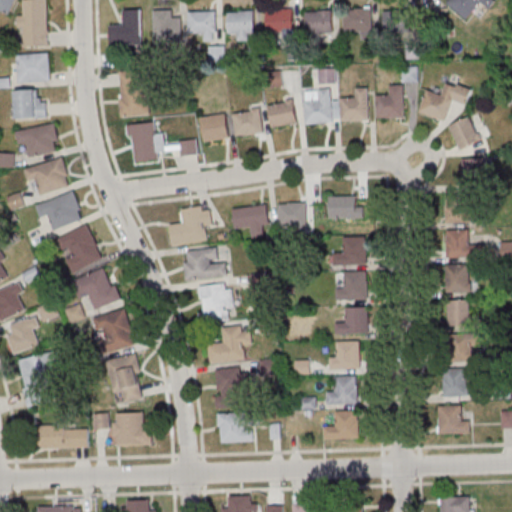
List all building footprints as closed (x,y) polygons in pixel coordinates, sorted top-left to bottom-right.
[(0,0),(0,9),(9,14),(15,0),(0,0)] [(50,45),(48,0),(24,0),(25,15),(19,15),(19,28),(25,28),(25,46),(50,45)] [(495,0),(450,0),(448,3),(467,20),(482,2),(490,8),(496,1),(495,0)] [(345,9),(345,32),(373,32),(373,9),(345,9)] [(111,46),(143,46),(142,10),(123,10),(124,25),(110,25),(111,46)] [(286,39),(294,39),(294,10),(267,10),(267,31),(286,31),(286,39)] [(182,18),(174,18),(174,11),(154,11),(154,42),(182,42),(182,18)] [(228,11),(228,38),(255,38),(255,11),(228,11)] [(333,11),(306,11),(306,33),(334,33),(333,11)] [(388,11),(387,24),(415,28),(416,14),(388,11)] [(217,34),(217,12),(190,12),(190,34),(217,34)] [(16,53),(16,81),(52,81),(52,53),(16,53)] [(122,116),(149,115),(146,70),(119,71),(122,116)] [(420,113),(445,122),(454,100),(467,105),(472,91),(448,82),(443,96),(428,90),(420,113)] [(405,117),(405,86),(387,86),(387,94),(378,94),(378,117),(405,117)] [(342,99),(342,120),(370,120),(370,88),(355,88),(355,99),(342,99)] [(16,89),(16,118),(47,118),(47,98),(36,98),(36,89),(16,89)] [(306,90),(307,123),(333,122),(332,89),(306,90)] [(274,129),(299,121),(293,99),(267,106),(274,129)] [(234,112),(236,136),(264,134),(262,110),(234,112)] [(204,141),(230,139),(228,115),(202,117),(204,141)] [(461,150),(482,141),(472,117),(450,127),(461,150)] [(157,121),(129,125),(134,162),(168,158),(164,131),(158,132),(157,121)] [(28,157),(60,151),(55,124),(17,131),(20,146),(25,144),(28,157)] [(184,156),(199,154),(198,139),(182,141),(184,156)] [(25,170),(29,183),(36,181),(40,195),(73,185),(64,157),(25,170)] [(464,181),(484,181),(484,160),(464,160),(464,181)] [(36,206),(41,219),(49,215),(55,230),(86,218),(75,191),(36,206)] [(358,196),(330,196),(330,219),(358,219),(358,196)] [(445,223),(471,223),(471,196),(445,196),(445,223)] [(308,227),(308,203),(279,203),(279,228),(308,227)] [(182,210),(184,224),(169,226),(172,247),(209,242),(207,227),(213,226),(211,206),(182,210)] [(233,208),(234,229),(253,228),(253,236),(269,235),(268,206),(233,208)] [(105,259),(89,224),(61,237),(76,272),(105,259)] [(448,257),(485,257),(485,245),(471,245),(471,230),(448,230),(448,257)] [(367,236),(345,236),(345,253),(336,253),(336,264),(367,264),(367,236)] [(227,263),(219,264),(218,249),(186,252),(188,280),(228,277),(227,263)] [(0,281),(13,274),(0,254),(0,281)] [(447,265),(447,293),(471,293),(471,265),(447,265)] [(109,268),(76,281),(84,299),(91,296),(97,310),(122,299),(109,268)] [(338,299),(368,299),(368,271),(347,271),(347,288),(338,288),(338,299)] [(199,298),(208,303),(206,307),(224,318),(237,298),(210,280),(199,298)] [(26,291),(21,281),(0,290),(0,302),(0,314),(3,320),(26,310),(19,294),(26,291)] [(472,300),(449,300),(449,327),(472,327),(472,300)] [(85,318),(81,305),(68,310),(72,323),(85,318)] [(369,333),(369,306),(347,306),(347,323),(337,323),(337,333),(369,333)] [(137,344),(127,309),(93,318),(97,330),(104,328),(110,351),(137,344)] [(7,327),(16,353),(43,344),(34,318),(7,327)] [(245,345),(254,344),(253,331),(244,332),(243,326),(225,328),(226,347),(210,348),(211,363),(247,360),(245,345)] [(482,350),(466,347),(467,339),(455,337),(451,360),(480,365),(482,350)] [(361,369),(361,341),(341,341),(341,351),(331,351),(331,369),(361,369)] [(28,406),(50,402),(45,371),(60,369),(58,353),(21,358),(28,406)] [(117,403),(145,399),(138,355),(111,359),(117,403)] [(311,360),(296,360),(296,373),(311,373),(311,360)] [(216,408),(252,406),(250,368),(217,370),(218,396),(216,396),(216,408)] [(444,370),(444,397),(469,397),(469,370),(444,370)] [(359,403),(358,375),(337,375),(337,386),(328,386),(328,403),(359,403)] [(317,396),(300,396),(300,409),(317,409),(317,396)] [(440,433),(470,433),(470,418),(463,418),(463,405),(440,405),(440,433)] [(511,427),(511,409),(502,410),(502,427),(511,427)] [(360,410),(335,410),(335,427),(324,427),(324,439),(360,439),(360,410)] [(254,441),(253,411),(220,412),(221,442),(254,441)] [(96,429),(109,429),(110,445),(153,445),(153,424),(145,424),(145,413),(113,413),(113,414),(96,414),(96,429)] [(89,447),(89,425),(42,425),(42,447),(89,447)] [(223,511),(256,511),(256,495),(231,495),(231,506),(223,506),(223,511)] [(471,511),(471,496),(442,496),(441,511),(471,511)] [(149,499),(124,499),(123,511),(158,511),(158,509),(149,509),(149,499)] [(307,511),(308,503),(294,503),(293,511),(307,511)] [(334,511),(364,511),(365,503),(334,503),(334,511)]
